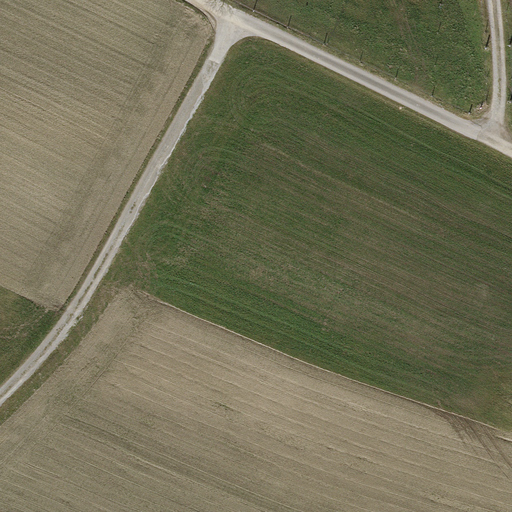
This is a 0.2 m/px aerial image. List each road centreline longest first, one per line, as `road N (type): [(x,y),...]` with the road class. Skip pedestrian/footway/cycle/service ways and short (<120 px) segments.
road 1 (track): [(0,398),(70,328),(103,278),(236,22)]
road 2 (track): [(191,0),(489,138)]
road 3 (track): [(489,138),(500,96),(493,0)]
